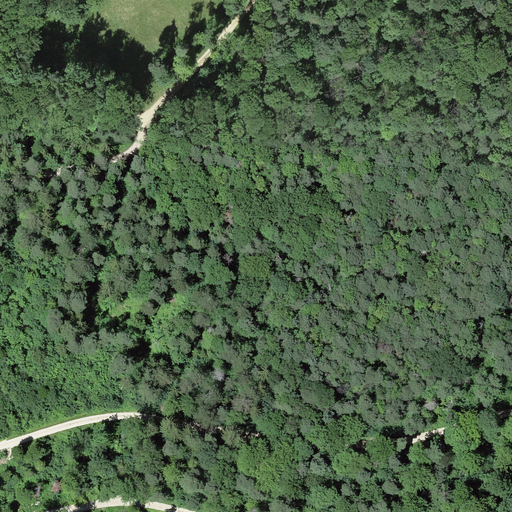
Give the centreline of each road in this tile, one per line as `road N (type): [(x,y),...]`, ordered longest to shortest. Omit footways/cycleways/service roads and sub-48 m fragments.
road 1 (track): [(0,446),(117,418),(290,441),(396,442),(511,410)]
road 2 (track): [(144,129),(253,0)]
road 3 (track): [(144,129),(121,159),(0,187)]
road 4 (track): [(0,108),(144,129)]
road 5 (track): [(115,0),(135,52),(146,126)]
road 6 (track): [(182,511),(125,498),(55,511)]
